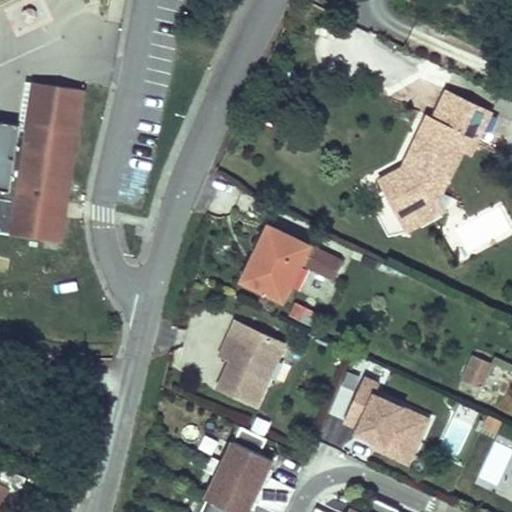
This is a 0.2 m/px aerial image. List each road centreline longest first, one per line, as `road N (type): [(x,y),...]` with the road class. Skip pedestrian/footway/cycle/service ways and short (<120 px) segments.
road 1 (residential): [(99,511),(171,221),(273,0)]
road 2 (residential): [(298,511),(314,486),(349,475),(440,511)]
road 3 (unknown): [(373,0),(396,30),(511,82)]
road 4 (unknown): [(114,445),(0,400)]
